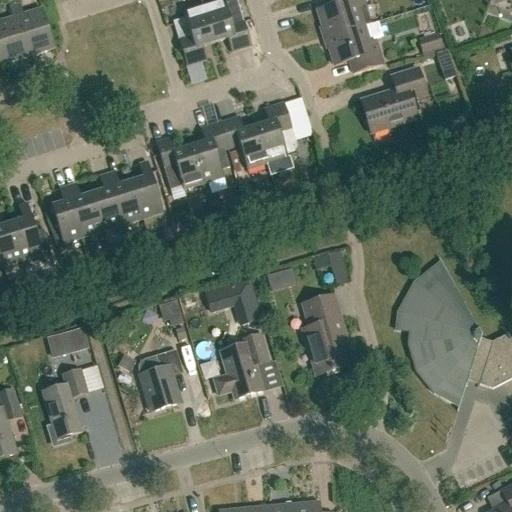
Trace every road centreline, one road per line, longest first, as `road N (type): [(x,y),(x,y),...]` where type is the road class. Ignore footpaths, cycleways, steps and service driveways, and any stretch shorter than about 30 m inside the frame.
road 1 (residential): [(368,432),(308,426),(0,504)]
road 2 (residential): [(368,432),(378,378),(350,241)]
road 3 (residential): [(336,195),(304,81),(277,57)]
road 4 (residential): [(86,156),(60,76),(0,94)]
road 5 (residential): [(86,156),(132,140),(137,115),(181,100)]
